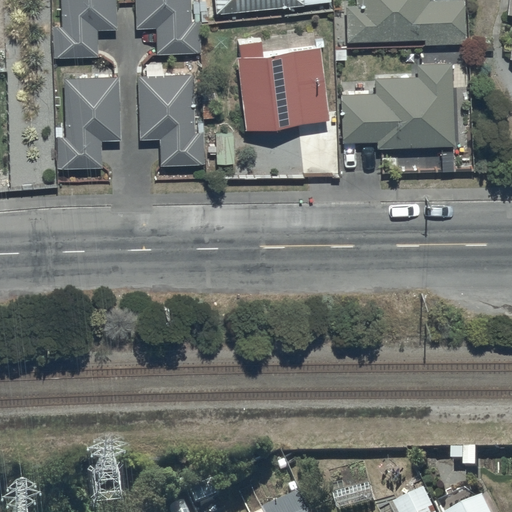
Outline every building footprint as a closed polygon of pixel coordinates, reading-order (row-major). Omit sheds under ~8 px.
[(51,23),(52,55),(97,54),(96,26),(115,26),(114,0),(59,0),(60,23),(51,23)] [(133,0),(134,25),(155,25),(155,51),(199,50),(198,18),(189,18),(189,0),(133,0)] [(213,0),(214,10),(317,0),(213,0)] [(344,3),(345,39),(423,37),(423,42),(464,42),(463,0),(354,0),(354,3),(344,3)] [(235,52),(243,125),(327,116),(319,42),(263,49),(261,35),(237,38),(238,52),(235,52)] [(340,90),(341,139),(376,138),(376,145),(453,143),(451,60),(416,61),(417,73),(373,74),(374,89),(340,90)] [(136,73),(138,136),(158,135),(159,162),(202,161),(201,129),(193,130),(191,71),(163,72),(163,62),(144,62),(144,72),(136,73)] [(56,132),(56,164),(100,164),(100,137),(118,137),(118,74),(63,75),(63,132),(56,132)] [(238,132),(240,160),(257,160),(256,131),(238,132)] [(371,482),(335,491),(339,510),(375,501),(371,482)] [(395,504),(399,511),(438,511),(427,489),(395,504)] [(455,511),(491,511),(484,497),(455,511)]
